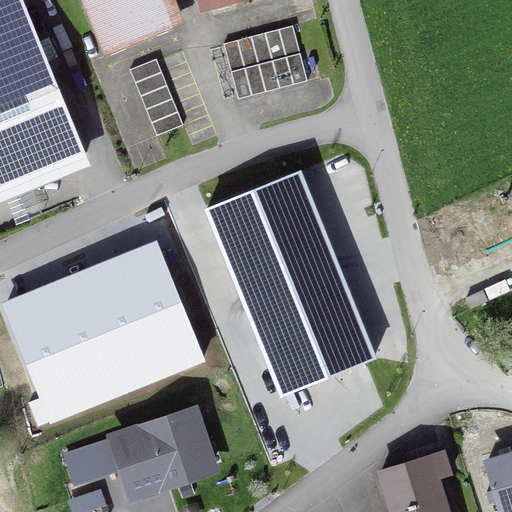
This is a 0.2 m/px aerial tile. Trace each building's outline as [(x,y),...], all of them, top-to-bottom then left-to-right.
[(0,194),(84,160),(19,0),(2,0),(0,1),(0,194)] [(173,23),(164,0),(79,0),(99,51),(173,23)] [(201,0),(204,11),(249,0),(201,0)] [(307,82),(293,28),(224,46),(239,100),(307,82)] [(183,126),(158,60),(132,70),(158,136),(183,126)] [(374,358),(300,172),(206,209),(281,395),(328,376),(374,358)] [(506,258),(511,255),(511,197),(484,211),(506,258)] [(49,422),(203,359),(156,243),(28,295),(1,306),(49,422)] [(215,465),(193,401),(106,431),(128,494),(215,465)] [(75,482),(116,468),(105,435),(64,449),(75,482)] [(450,511),(434,456),(379,466),(393,511),(450,511)] [(511,457),(486,465),(500,511),(511,507),(511,457)]
